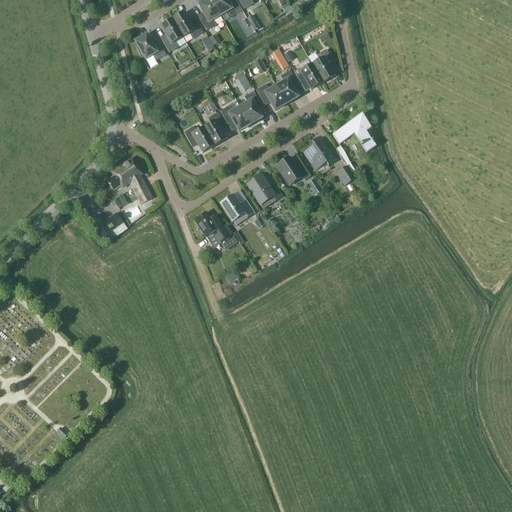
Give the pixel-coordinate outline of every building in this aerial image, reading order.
[(213,21),(220,17),(210,0),(207,0),(198,5),(204,16),(199,19),(206,32),(216,26),(213,21)] [(210,0),(220,17),(227,12),(230,18),(242,11),(235,0),(230,0),(228,2),(226,0),(210,0)] [(250,0),(237,0),(244,10),(253,4),(250,0)] [(184,14),(172,20),(183,38),(190,34),(193,39),(203,34),(195,21),(190,24),(184,14)] [(252,16),(241,22),(244,29),(255,22),(252,16)] [(176,43),(183,38),(172,20),(161,27),(167,38),(161,41),(169,53),(179,48),(176,43)] [(252,28),(246,31),(250,37),(255,34),(252,28)] [(326,34),(318,38),(321,44),(329,40),(326,34)] [(156,61),(165,55),(158,43),(153,46),(147,35),(135,42),(138,48),(136,49),(140,56),(142,55),(145,60),(153,56),(156,61)] [(219,42),(215,35),(209,39),(213,46),(219,42)] [(312,66),(323,83),(334,77),(328,66),(334,63),(326,50),(316,56),(319,61),(312,66)] [(283,56),(288,63),(294,60),(289,53),(283,56)] [(311,90),(323,83),(312,66),(300,72),(299,69),(293,72),(300,83),(305,80),(311,90)] [(276,87),(287,105),(298,98),(292,88),(298,85),(290,72),(280,77),(283,82),(276,87)] [(275,111),(287,105),(276,87),(269,91),(266,86),(256,91),(264,104),(269,101),(275,111)] [(240,108),(250,126),(262,119),(256,109),(261,106),(254,93),(244,98),(247,103),(240,108)] [(239,132),(250,126),(240,108),(233,112),(230,106),(220,112),(227,125),(233,122),(239,132)] [(204,129),(214,147),(226,140),(220,130),(225,127),(218,114),(208,119),(211,125),(204,129)] [(358,132),(364,141),(359,144),(366,154),(376,148),(366,133),(371,129),(362,115),(354,125),(352,122),(332,135),(339,145),(358,132)] [(202,154),(214,147),(204,129),(196,133),(193,128),(184,134),(191,146),(196,143),(202,154)] [(336,162),(320,138),(312,143),(315,147),(304,153),(316,171),(326,164),(328,167),(336,162)] [(340,147),(336,150),(347,166),(350,164),(340,147)] [(302,163),(296,167),(290,158),(284,162),(283,161),(277,165),(278,166),(276,167),(289,186),(302,178),(305,181),(311,177),(302,163)] [(132,160),(120,169),(119,168),(112,173),(115,176),(107,182),(114,191),(121,186),(122,188),(130,183),(141,205),(152,199),(140,176),(142,175),(132,160)] [(346,167),(335,173),(344,187),(355,181),(346,167)] [(248,187),(260,206),(267,201),(270,206),(282,198),(272,183),(267,186),(261,177),(254,182),(248,187)] [(312,183),(319,194),(325,191),(318,180),(312,183)] [(117,199),(120,207),(129,204),(126,195),(117,199)] [(239,219),(242,223),(255,214),(246,201),(240,205),(234,195),(220,205),(232,224),(239,219)] [(231,239),(230,238),(219,221),(215,215),(210,219),(206,213),(195,221),(206,238),(213,233),(221,244),(221,245),(231,239)] [(97,215),(90,221),(104,240),(111,234),(110,233),(123,224),(116,214),(103,223),(97,215)] [(261,218),(253,222),(258,231),(266,226),(261,218)] [(68,435),(60,428),(56,433),(63,440),(68,435)]
